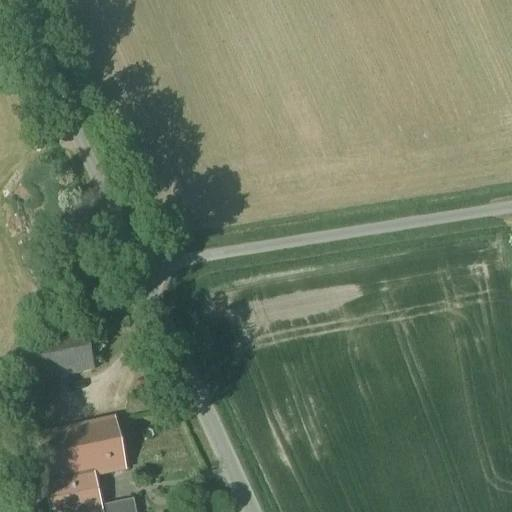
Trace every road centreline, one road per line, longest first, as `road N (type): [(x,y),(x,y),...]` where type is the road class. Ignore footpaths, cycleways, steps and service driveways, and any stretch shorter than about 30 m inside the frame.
road 1 (unclassified): [(511,211),(140,274)]
road 2 (unclassified): [(140,274),(11,0)]
road 3 (unclassified): [(249,511),(140,274)]
